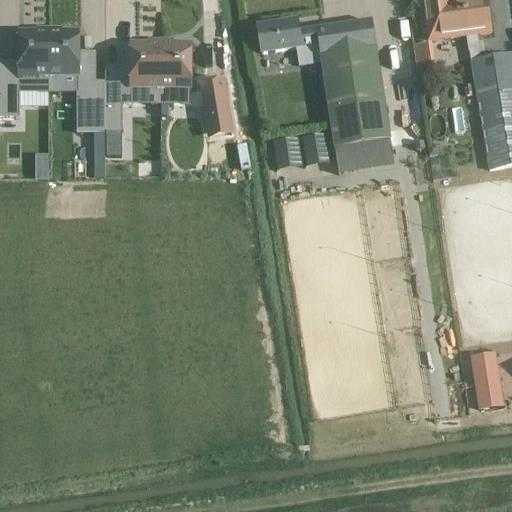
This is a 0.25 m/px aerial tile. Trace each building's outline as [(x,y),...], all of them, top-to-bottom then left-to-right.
[(490,34),(485,0),(482,0),(450,4),(449,0),(421,0),(427,42),(490,34)] [(390,140),(375,43),(372,24),(298,35),(297,24),(258,30),(262,55),(297,50),(299,68),(321,65),(334,149),(390,140)] [(19,67),(0,66),(0,113),(19,113),(19,95),(40,95),(49,95),(48,37),(19,37),(19,67)] [(77,37),(48,37),(49,95),(58,94),(58,77),(77,77),(77,37)] [(431,45),(413,47),(417,79),(436,76),(431,45)] [(161,49),(131,49),(131,89),(151,89),(151,107),(161,107),(161,49)] [(189,49),(161,49),(161,107),(171,107),(170,90),(190,90),(189,49)] [(491,171),(511,167),(511,55),(473,62),(491,171)] [(235,61),(222,62),(225,90),(239,87),(235,61)] [(109,76),(95,76),(95,103),(109,103),(109,88),(109,76)] [(220,84),(199,87),(206,131),(221,129),(222,141),(227,140),(220,84)] [(122,88),(109,88),(109,103),(109,114),(122,114),(122,88)] [(104,180),(104,134),(94,134),(94,180),(104,180)] [(121,134),(107,134),(107,159),(122,159),(121,134)] [(495,356),(471,360),(479,412),(503,408),(495,356)]
